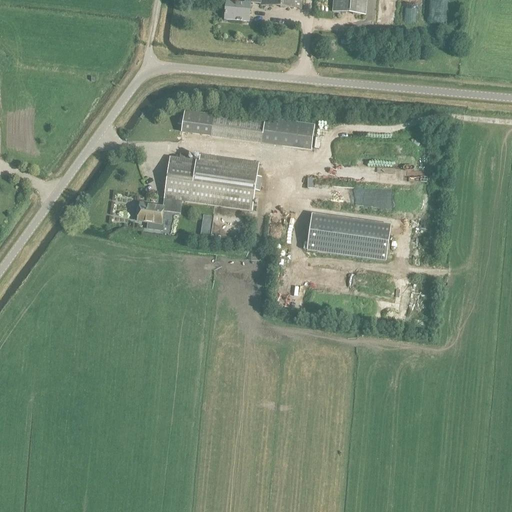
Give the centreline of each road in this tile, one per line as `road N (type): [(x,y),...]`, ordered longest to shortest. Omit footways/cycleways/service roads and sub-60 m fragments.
road 1 (tertiary): [(511,98),(176,69),(139,79)]
road 2 (tertiary): [(0,272),(139,79)]
